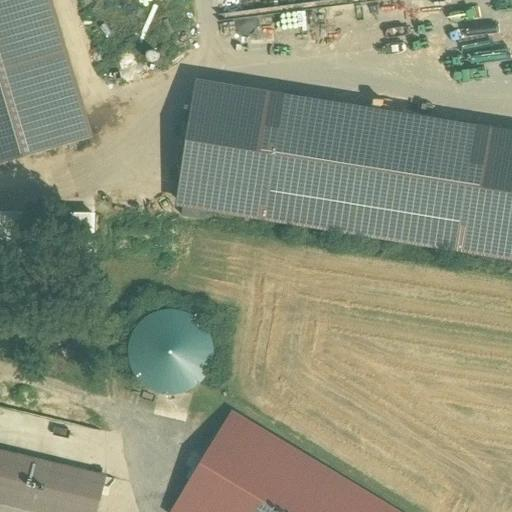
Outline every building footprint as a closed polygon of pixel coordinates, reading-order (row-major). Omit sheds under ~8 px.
[(0,0),(0,152),(85,125),(43,0),(0,0)] [(511,129),(198,83),(178,212),(511,262),(511,129)] [(174,306),(160,309),(152,315),(145,325),(143,339),(146,349),(152,357),(163,364),(181,365),(195,356),(201,347),(203,333),(200,321),(191,311),(174,306)] [(414,511),(417,508),(226,395),(166,497),(190,511),(414,511)] [(97,511),(108,464),(0,439),(0,492),(85,511),(97,511)]
